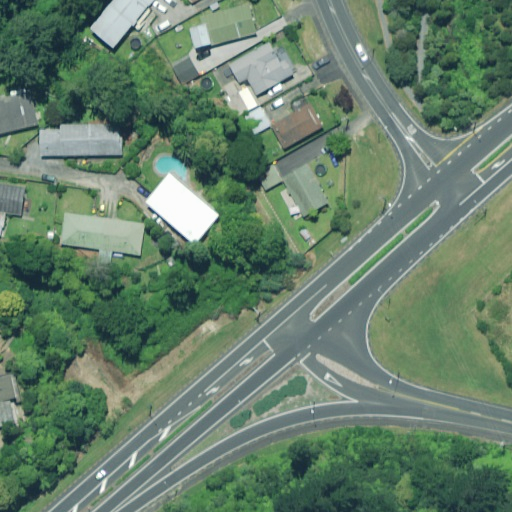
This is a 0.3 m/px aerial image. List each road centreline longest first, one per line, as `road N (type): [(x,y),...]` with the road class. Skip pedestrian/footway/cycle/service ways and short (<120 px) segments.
road 1 (tertiary): [(436,406),(278,424),(109,507)]
road 2 (secondary): [(58,511),(273,323)]
road 3 (secondary): [(299,345),(109,507)]
road 4 (secondary): [(273,323),(442,175)]
road 5 (secondary): [(466,199),(299,345)]
road 6 (tertiary): [(327,0),(362,75),(442,175)]
road 7 (tertiary): [(436,406),(347,387),(299,345)]
road 8 (tertiary): [(299,345),(341,357),(436,406)]
